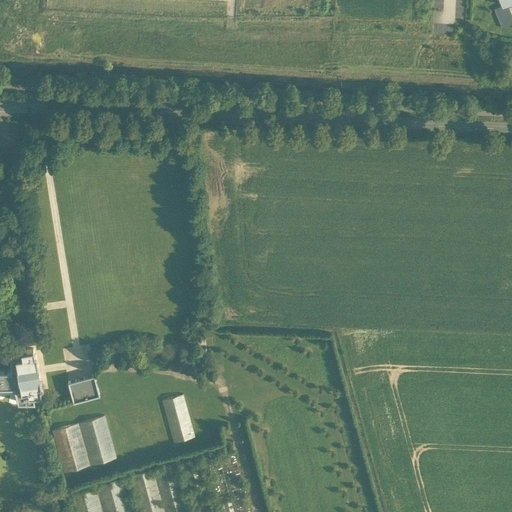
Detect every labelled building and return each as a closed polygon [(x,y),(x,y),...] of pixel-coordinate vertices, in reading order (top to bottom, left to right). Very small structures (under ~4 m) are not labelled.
[(511,1),(496,7),(501,25),(511,21),(511,1)] [(27,355),(24,342),(10,342),(11,370),(0,370),(0,386),(14,386),(18,401),(34,401),(32,388),(41,387),(36,353),(27,355)] [(94,373),(68,380),(73,400),(99,393),(94,373)] [(63,469),(116,456),(106,414),(53,428),(63,469)] [(251,511),(233,446),(202,455),(214,496),(212,496),(201,455),(179,461),(190,502),(188,503),(176,462),(130,474),(140,511),(251,511)] [(132,511),(122,476),(69,490),(74,511),(132,511)]
